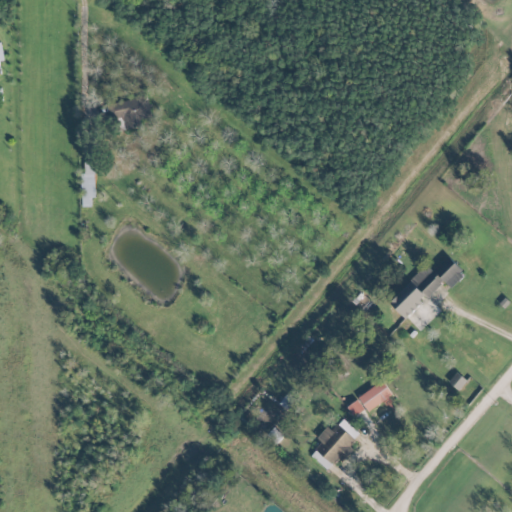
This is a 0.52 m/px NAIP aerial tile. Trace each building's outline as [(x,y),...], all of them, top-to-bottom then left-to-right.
[(112,103),(115,117),(122,116),(124,129),(136,127),(134,120),(150,118),(147,96),(112,103)] [(80,206),(90,206),(91,198),(93,198),(94,162),(84,162),(84,173),(81,173),(80,206)] [(389,302),(406,318),(443,280),(450,287),(464,273),(446,255),(431,271),(426,265),(389,302)] [(448,381),(458,389),(466,380),(456,371),(448,381)] [(365,407),(368,411),(392,394),(382,380),(346,406),(353,416),(365,407)] [(361,436),(342,418),(331,430),(327,426),(316,437),(321,442),(310,454),(327,470),(338,458),(339,459),(361,436)]
